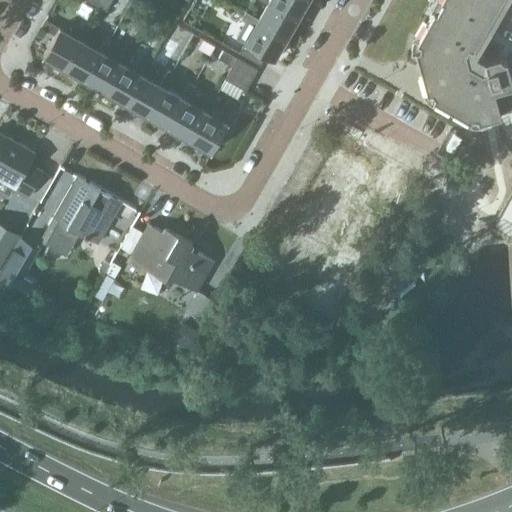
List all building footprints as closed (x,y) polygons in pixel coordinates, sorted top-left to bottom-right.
[(86,0),(106,11),(112,1),(111,0),(86,0)] [(260,0),(267,4),(260,18),(258,21),(286,37),(298,17),(270,0),(269,0),(260,0)] [(269,0),(270,0),(298,17),(307,0),(269,0)] [(420,47),(416,49),(422,71),(429,95),(450,107),(475,121),(489,117),(511,110),(511,77),(511,73),(507,60),(506,60),(501,57),(500,56),(485,60),(476,55),(467,58),(466,52),(469,46),(473,48),(500,0),(443,0),(437,11),(435,9),(417,40),(421,42),(420,47)] [(258,21),(260,18),(246,11),(242,17),(256,25),(246,43),(266,55),(274,59),(286,37),(258,21)] [(44,55),(65,68),(81,39),(85,41),(91,27),(85,23),(77,37),(60,27),(44,55)] [(65,68),(86,79),(102,51),(106,53),(112,39),(106,35),(98,49),(85,41),(81,39),(65,68)] [(266,55),(246,43),(240,53),(261,65),(266,55)] [(86,79),(107,91),(123,63),(126,65),(133,51),(127,47),(119,61),(106,53),(102,51),(86,79)] [(252,80),(258,69),(237,57),(231,68),(252,80)] [(107,91),(128,103),(144,75),(147,77),(154,63),(148,59),(140,73),(126,65),(123,63),(107,91)] [(225,79),(246,91),(252,80),(231,68),(225,79)] [(128,103),(148,115),(165,87),(168,89),(175,75),(169,71),(161,85),(147,77),(144,75),(128,103)] [(148,115),(169,127),(185,99),(189,101),(196,87),(189,83),(182,97),(168,89),(165,87),(148,115)] [(169,127),(190,139),(206,110),(210,113),(217,98),(210,95),(202,108),(189,101),(185,99),(169,127)] [(206,110),(190,139),(212,151),(227,123),(231,125),(239,111),(231,107),(223,120),(210,113),(206,110)] [(13,189),(28,197),(43,171),(29,163),(35,152),(10,137),(8,140),(0,135),(0,175),(16,185),(13,189)] [(122,201),(99,189),(77,176),(54,218),(98,243),(122,201)] [(511,191),(492,227),(511,238),(511,241),(508,248),(511,250),(511,191)] [(285,218),(213,345),(275,380),(289,355),(324,375),(334,358),(343,363),(356,340),(403,367),(450,283),(351,228),(354,224),(340,216),(319,253),(301,244),(303,241),(298,225),(285,218)] [(173,277),(197,291),(214,261),(190,247),(193,243),(165,227),(163,231),(149,223),(127,262),(141,270),(144,266),(171,281),(173,277)]
